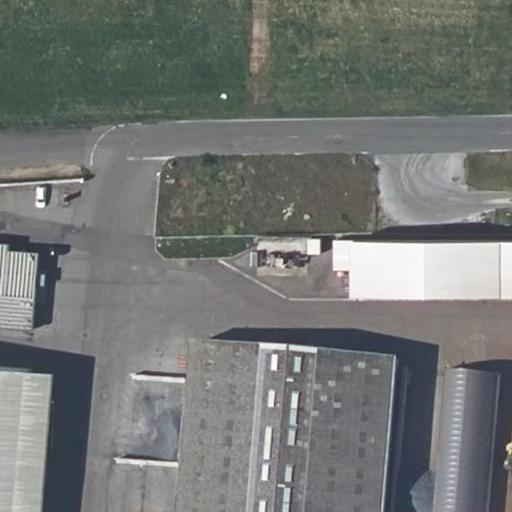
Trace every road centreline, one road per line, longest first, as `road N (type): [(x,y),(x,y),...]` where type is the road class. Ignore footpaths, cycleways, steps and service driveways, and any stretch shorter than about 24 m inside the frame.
road 1 (residential): [(511,133),(0,145)]
road 2 (unknown): [(105,368),(92,511)]
road 3 (unknown): [(124,140),(105,280)]
